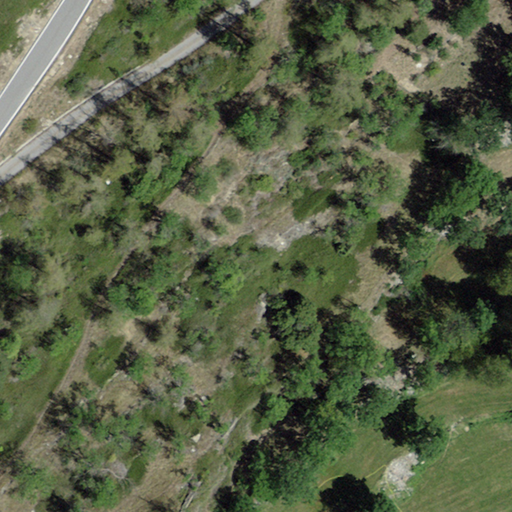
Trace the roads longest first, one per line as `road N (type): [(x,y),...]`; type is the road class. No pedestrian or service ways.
road 1 (track): [(0,176),(246,0)]
road 2 (tertiary): [(0,114),(76,0)]
